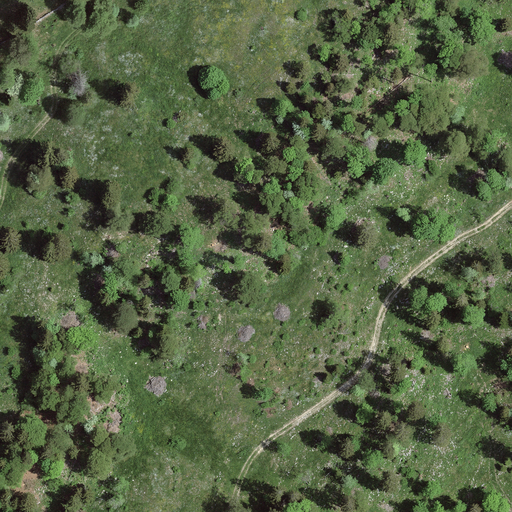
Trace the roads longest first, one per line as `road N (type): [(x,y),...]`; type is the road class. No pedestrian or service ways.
road 1 (track): [(231,511),(275,436),(368,368),(388,308),(406,287),(511,202)]
road 2 (track): [(106,0),(66,46),(54,114),(16,156),(0,209)]
